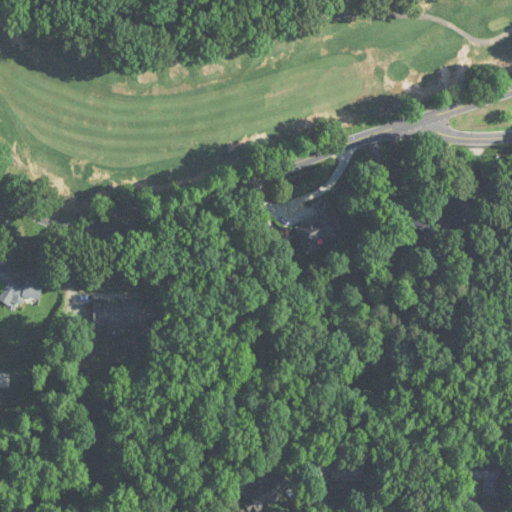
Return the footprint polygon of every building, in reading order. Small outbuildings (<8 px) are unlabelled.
[(305,254),(321,248),(319,243),(341,236),(328,198),(312,203),(317,217),(295,225),(305,254)] [(464,233),(462,211),(409,215),(411,237),(464,233)] [(44,276),(0,270),(0,282),(4,283),(1,303),(24,306),(25,299),(40,301),(44,276)] [(93,325),(142,325),(142,302),(93,301),(93,325)] [(361,461),(331,461),(331,482),(361,482),(361,461)] [(500,496),(500,461),(470,461),(470,480),(483,480),(483,496),(500,496)] [(324,478),(323,464),(313,464),(313,478),(324,478)] [(254,511),(292,493),(281,473),(237,495),(245,511),(254,511)]
